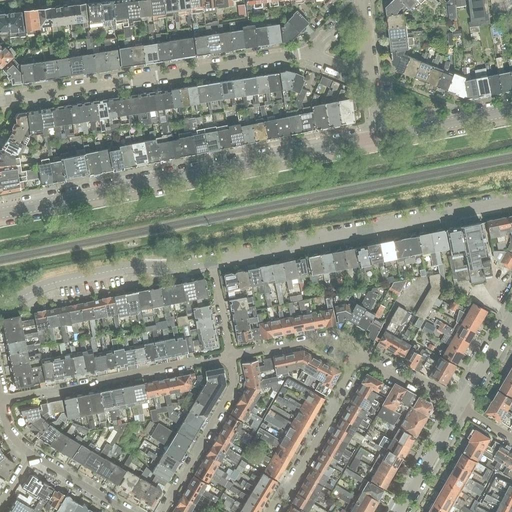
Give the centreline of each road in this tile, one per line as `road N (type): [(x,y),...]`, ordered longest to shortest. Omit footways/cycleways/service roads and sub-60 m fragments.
road 1 (tertiary): [(359,141),(0,213)]
road 2 (residential): [(0,101),(306,53)]
road 3 (unclassified): [(212,260),(511,200)]
road 4 (residential): [(0,399),(228,358)]
road 5 (unclassified): [(0,303),(61,280),(212,260)]
road 6 (residential): [(268,511),(292,483),(357,356)]
road 7 (residential): [(163,511),(230,389),(228,358)]
road 8 (tertiary): [(381,136),(511,110)]
road 9 (residential): [(232,357),(324,338),(357,356)]
road 10 (unclassified): [(399,511),(459,407)]
